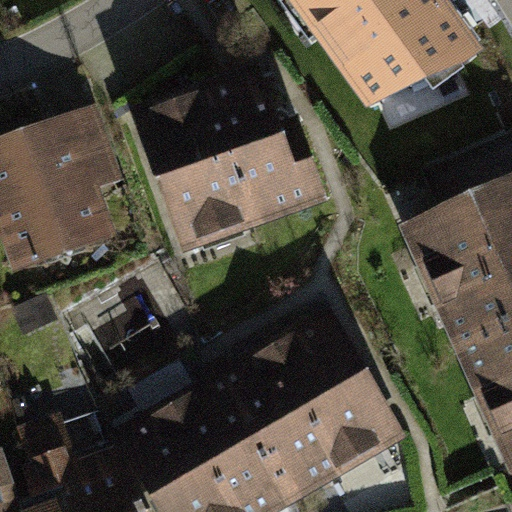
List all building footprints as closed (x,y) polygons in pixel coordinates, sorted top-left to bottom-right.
[(287,0),(370,111),(382,105),(393,129),(472,94),(461,69),(489,57),(448,0),(287,0)] [(132,108),(184,254),(331,203),(299,113),(282,119),(262,63),(242,70),(132,108)] [(28,129),(0,139),(0,230),(16,274),(119,236),(101,189),(127,180),(99,103),(28,129)] [(511,181),(404,227),(511,478),(511,477),(511,181)] [(46,293),(16,307),(28,334),(59,320),(46,293)] [(207,379),(115,433),(161,511),(281,511),(408,439),(330,307),(233,363),(226,352),(200,367),(207,379)] [(0,511),(150,511),(121,449),(77,464),(59,413),(0,433),(0,511)]
